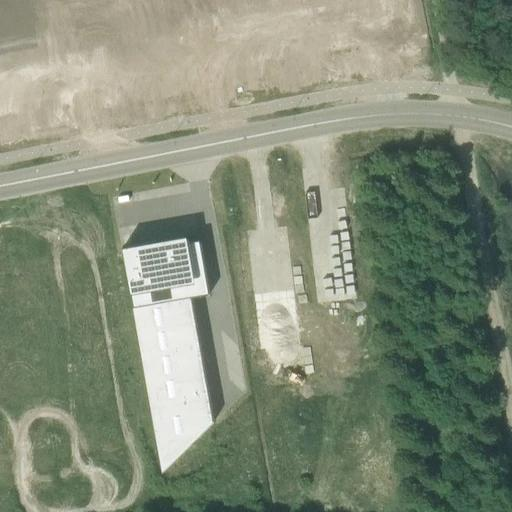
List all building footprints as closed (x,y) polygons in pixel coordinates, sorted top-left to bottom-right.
[(348,0),(280,0),(209,14),(219,71),(357,44),(348,0)] [(173,16),(94,32),(110,110),(189,95),(185,75),(173,16)] [(411,27),(388,32),(388,36),(392,55),(416,51),(414,43),(411,27)] [(55,43),(0,53),(0,112),(66,100),(55,43)] [(143,245),(121,249),(161,474),(214,425),(191,298),(206,295),(195,240),(144,250),(143,245)]
